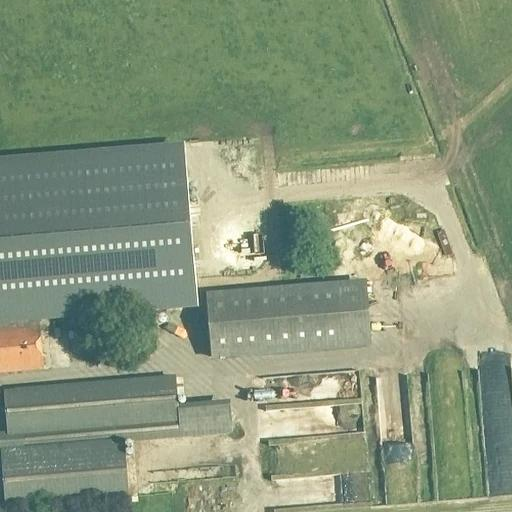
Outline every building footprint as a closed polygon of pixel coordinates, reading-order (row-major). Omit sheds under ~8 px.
[(0,318),(39,315),(89,311),(195,303),(182,149),(0,164),(0,318)] [(210,296),(214,357),(358,346),(353,285),(304,289),(210,296)] [(39,315),(0,318),(0,372),(43,369),(39,315)] [(73,342),(52,344),(53,366),(75,365),(73,342)] [(124,442),(180,438),(175,378),(5,392),(8,433),(0,433),(0,452),(2,453),(6,511),(27,511),(129,504),(124,442)] [(290,410),(291,430),(330,428),(329,408),(290,410)] [(232,433),(234,414),(220,413),(218,431),(232,433)] [(300,477),(278,480),(279,488),(301,486),(300,477)]
